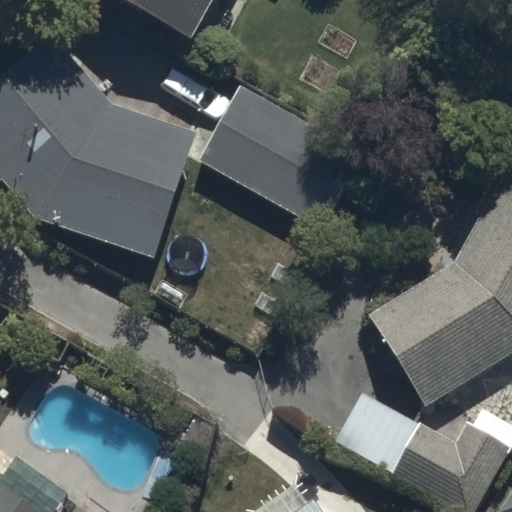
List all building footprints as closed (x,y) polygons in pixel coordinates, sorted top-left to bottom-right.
[(112,0),(187,40),(208,0),(112,0)] [(0,190),(27,221),(148,260),(190,134),(113,108),(45,33),(0,73),(0,190)] [(238,88),(198,160),(322,228),(362,156),(238,88)] [(511,352),(511,150),(451,264),(367,316),(424,407),(511,352)] [(370,380),(333,444),(451,511),(471,511),(503,456),(370,380)] [(511,511),(511,477),(494,510),(497,511),(511,511)] [(0,511),(29,511),(0,489),(0,511)]
